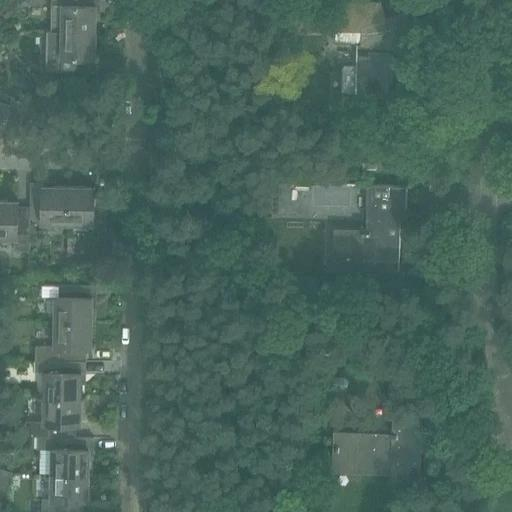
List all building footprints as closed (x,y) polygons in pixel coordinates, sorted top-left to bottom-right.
[(47,29),(47,31),(96,33),(96,6),(100,6),(100,0),(51,0),(51,29),(47,29)] [(380,1),(360,1),(344,0),(344,2),(336,1),(335,43),(361,43),(359,93),(348,92),(348,94),(381,94),(381,105),(405,106),(406,54),(398,53),(398,40),(435,28),(427,5),(386,19),(380,1)] [(96,33),(47,31),(46,70),(77,70),(77,58),(95,58),(96,33)] [(0,86),(0,136),(13,141),(12,144),(13,145),(24,104),(0,96),(0,87),(0,86)] [(31,182),(30,207),(30,219),(42,219),(42,223),(68,224),(68,187),(32,186),(32,182),(31,182)] [(366,231),(362,231),(362,232),(337,231),(336,257),(398,258),(398,270),(399,270),(400,219),(397,219),(397,210),(406,210),(407,185),(367,184),(366,231)] [(94,187),(68,187),(68,224),(92,225),(92,232),(106,232),(107,192),(106,192),(106,198),(94,198),(94,187)] [(0,201),(0,238),(16,239),(16,246),(29,247),(30,219),(30,207),(29,207),(29,213),(18,213),(18,201),(0,201)] [(55,297),(54,322),(92,323),(93,286),(97,286),(97,285),(60,284),(60,285),(43,285),(42,297),(55,297)] [(35,360),(48,361),(82,362),(86,362),(86,360),(80,360),(80,348),(91,349),(92,323),(54,322),(54,347),(35,347),(35,360)] [(44,372),(44,398),(81,399),(82,362),(48,361),(48,372),(44,372)] [(18,436),(38,436),(69,437),(69,435),(70,424),(81,425),(81,399),(44,398),(43,420),(18,421),(18,436)] [(391,480),(419,481),(422,412),(395,411),(395,405),(394,405),(393,433),(391,433),(391,435),(334,433),(333,434),(337,434),(337,446),(336,446),(336,451),(337,451),(336,463),(357,464),(357,469),(391,471),(391,480)] [(52,449),(51,475),(89,475),(90,438),(94,438),(94,437),(76,437),(76,436),(69,435),(69,437),(38,436),(38,449),(52,449)] [(0,511),(12,473),(0,469),(0,470),(0,511)] [(89,475),(51,475),(51,498),(43,498),(42,511),(81,511),(77,511),(77,501),(88,501),(89,475)]
